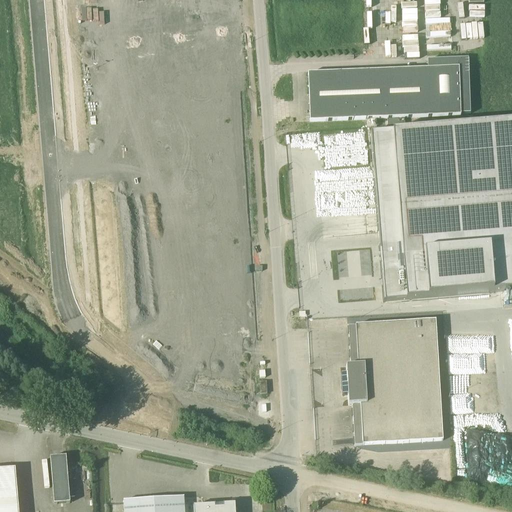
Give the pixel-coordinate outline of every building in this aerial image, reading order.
[(311,75),(307,75),(309,123),(313,123),(394,119),(402,119),(460,117),(460,115),(470,115),(468,60),(427,61),(427,70),(401,71),(392,71),(311,75)] [(511,122),(370,134),(384,303),(511,292),(511,122)] [(351,368),(346,368),(348,407),(352,407),(355,447),(358,447),(442,442),(435,322),(357,327),(351,327),(348,327),(351,368)] [(307,324),(307,334),(324,335),(324,324),(307,324)] [(69,505),(65,460),(49,461),(53,507),(69,505)] [(18,511),(15,471),(0,471),(0,511),(18,511)] [(196,511),(184,511),(183,499),(123,502),(123,511),(233,511),(229,507),(221,508),(221,506),(217,506),(217,508),(199,509),(196,511)]
